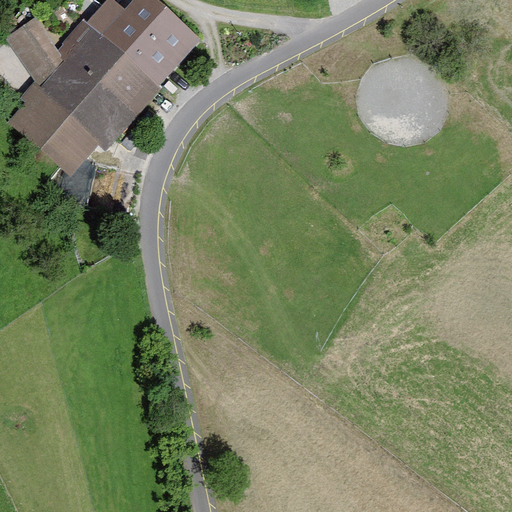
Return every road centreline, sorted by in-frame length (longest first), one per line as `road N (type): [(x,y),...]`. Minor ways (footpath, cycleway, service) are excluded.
road 1 (unclassified): [(208,511),(153,276),(153,172),(221,89),(385,0)]
road 2 (track): [(319,39),(206,20),(166,0)]
